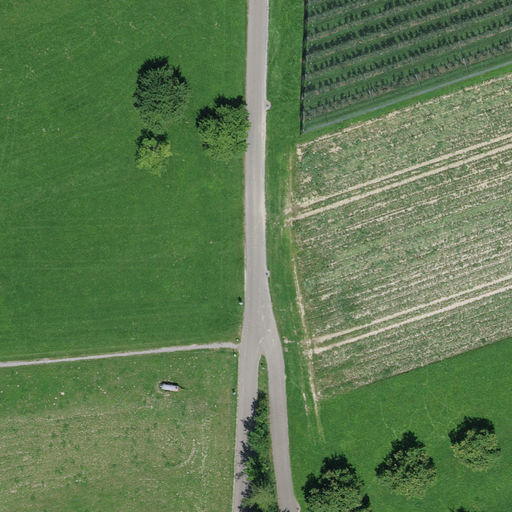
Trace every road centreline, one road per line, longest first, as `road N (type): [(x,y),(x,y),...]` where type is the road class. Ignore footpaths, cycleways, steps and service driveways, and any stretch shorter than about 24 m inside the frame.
road 1 (residential): [(257,296),(261,0)]
road 2 (track): [(0,366),(249,342)]
road 3 (residential): [(257,296),(276,352),(288,511)]
road 4 (residential): [(244,511),(257,296)]
